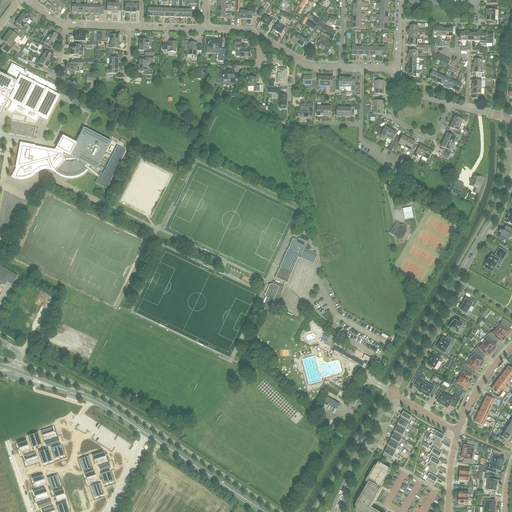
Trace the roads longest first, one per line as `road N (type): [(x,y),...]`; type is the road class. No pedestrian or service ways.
road 1 (unclassified): [(392,392),(500,202),(511,123)]
road 2 (residential): [(392,392),(368,376),(378,358),(293,289),(305,262)]
road 3 (secondary): [(266,511),(146,434)]
road 4 (unclassified): [(335,511),(392,392)]
